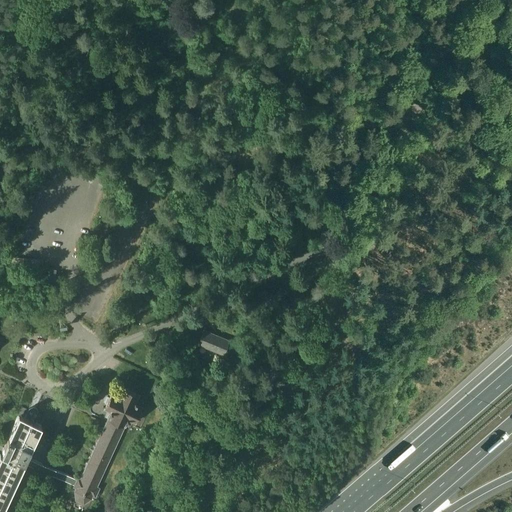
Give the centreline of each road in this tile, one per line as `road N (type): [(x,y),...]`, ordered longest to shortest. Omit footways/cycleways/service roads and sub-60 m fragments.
road 1 (unclassified): [(196,511),(481,0)]
road 2 (motorway): [(511,369),(348,511)]
road 3 (motorway): [(415,511),(511,427)]
